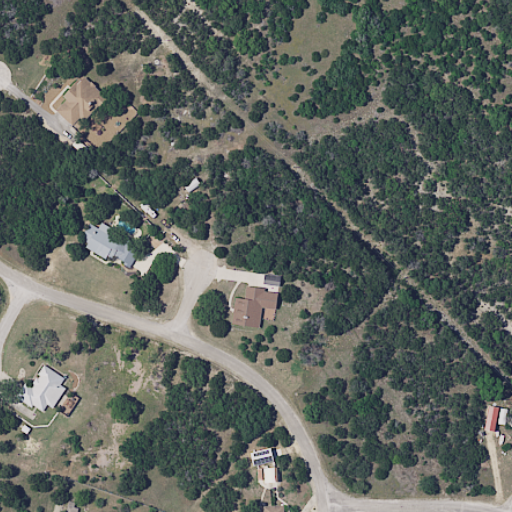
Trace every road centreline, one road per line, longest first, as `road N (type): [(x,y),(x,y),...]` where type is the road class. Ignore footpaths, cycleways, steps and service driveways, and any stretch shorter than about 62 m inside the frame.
road 1 (residential): [(328,511),(304,430),(254,372),(196,339),(47,290),(0,262)]
road 2 (residential): [(489,511),(380,499),(328,502)]
